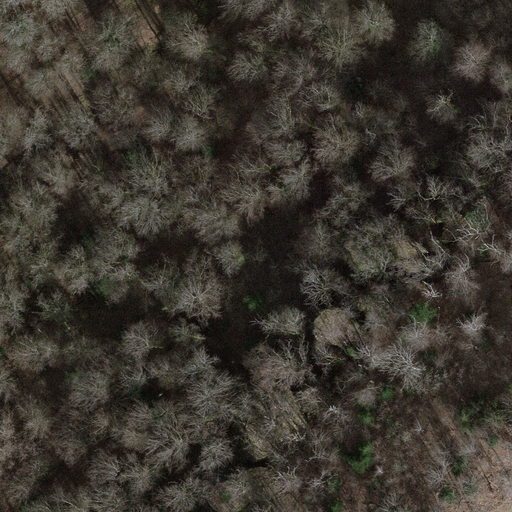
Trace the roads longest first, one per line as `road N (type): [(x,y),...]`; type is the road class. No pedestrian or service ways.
road 1 (track): [(0,293),(35,223),(180,74),(235,0)]
road 2 (track): [(0,82),(111,0)]
